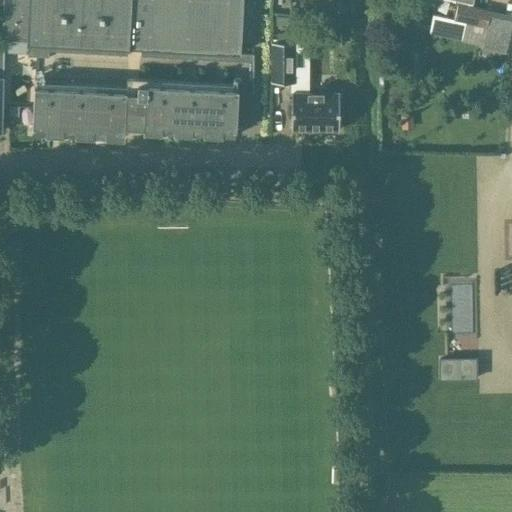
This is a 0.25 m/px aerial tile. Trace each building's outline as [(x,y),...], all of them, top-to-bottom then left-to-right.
[(1,0),(0,36),(0,37),(24,39),(24,43),(25,43),(24,57),(46,58),(46,52),(129,56),(130,48),(141,48),(141,56),(254,62),(254,54),(240,53),(241,41),(254,42),(253,0),(1,0)] [(429,34),(482,46),(490,10),(472,6),(473,0),(452,0),(458,1),(454,19),(433,14),(429,34)] [(294,81),(294,44),(294,42),(272,42),(272,43),(272,81),(271,81),(271,82),(294,82),(294,81)] [(67,80),(35,78),(32,132),(64,134),(65,126),(76,127),(75,135),(94,136),(94,128),(105,128),(105,136),(124,137),(125,126),(144,127),(143,130),(163,131),(163,124),(174,124),(174,132),(193,133),(193,125),(204,126),(204,133),(223,134),(223,127),(234,127),(234,128),(236,128),(238,88),(237,88),(237,89),(148,84),(148,83),(138,82),(137,92),(127,91),(127,90),(125,90),(66,87),(66,81),(67,81),(67,80)] [(339,129),(339,92),(338,92),(338,93),(293,92),(291,92),(291,129),(292,129),(292,128),(338,129),(339,129)] [(477,356),(438,357),(439,379),(477,379),(477,356)]
